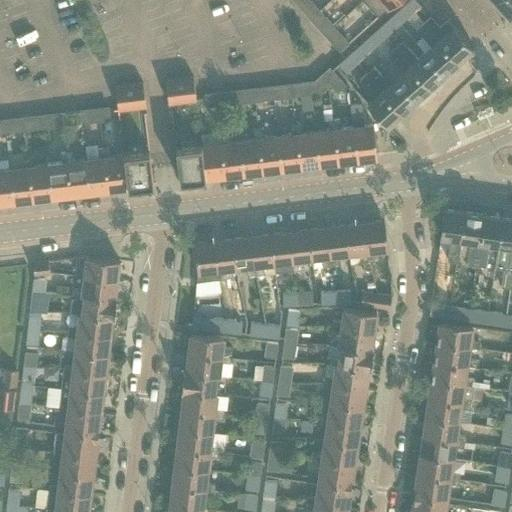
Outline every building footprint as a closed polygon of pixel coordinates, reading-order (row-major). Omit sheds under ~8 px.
[(363,0),(378,17),(396,0),(363,0)] [(414,11),(420,6),(414,0),(409,0),(406,3),(414,11)] [(511,12),(511,0),(496,0),(496,1),(509,15),(511,12)] [(312,16),(319,10),(312,2),(305,8),(312,16)] [(406,3),(395,12),(403,21),(414,11),(406,3)] [(431,16),(425,21),(458,60),(473,47),(473,46),(472,46),(448,19),(440,26),(431,16)] [(389,18),(378,28),(385,37),(396,27),(389,18)] [(327,32),(334,26),(327,19),(320,25),(327,32)] [(423,35),(416,41),(425,51),(444,73),(458,60),(425,21),(417,28),(423,35)] [(374,47),(385,37),(378,28),(367,38),(374,47)] [(342,49),(348,43),(342,35),(335,41),(342,49)] [(403,40),(396,46),(430,85),(444,73),(425,51),(418,58),(403,40)] [(356,62),(367,53),(360,44),(349,54),(356,62)] [(394,59),(387,65),(397,76),(416,98),(430,85),(396,46),(389,52),(394,59)] [(346,72),(356,62),(349,54),(338,64),(346,72)] [(374,65),(367,71),(401,111),(416,98),(397,76),(390,82),(374,65)] [(338,77),(332,70),(323,77),(330,85),(338,77)] [(363,81),(355,88),(370,104),(386,123),(387,124),(401,111),(367,71),(360,77),(363,81)] [(193,76),(165,80),(168,103),(196,100),(193,76)] [(336,92),(345,85),(338,77),(330,85),(336,92)] [(118,110),(145,106),(142,83),(115,86),(118,110)] [(310,84),(297,86),(298,96),(311,94),(310,84)] [(323,91),(316,84),(310,84),(311,94),(320,93),(323,91)] [(291,87),(278,88),(279,98),(292,96),(291,87)] [(272,89),(259,91),(260,100),(273,99),(272,89)] [(253,91),(240,93),(242,103),(255,101),(253,91)] [(234,94),(222,95),(223,105),(236,103),(234,94)] [(206,107),(217,106),(216,96),(204,97),(206,107)] [(370,104),(350,105),(353,127),(351,127),(355,159),(377,157),(373,125),(386,123),(370,104)] [(108,107),(98,108),(98,111),(99,120),(99,121),(110,120),(110,119),(110,117),(109,112),(109,110),(108,107)] [(92,109),(79,110),(81,124),(93,122),(92,109)] [(331,109),(324,110),(325,121),(328,121),(333,120),(331,109)] [(73,111),(60,112),(62,126),(75,124),(73,111)] [(55,113),(42,115),(44,128),(56,127),(55,113)] [(36,115),(22,117),(23,130),(38,129),(36,115)] [(16,118),(4,119),(4,123),(5,133),(17,131),(16,118)] [(339,119),(333,120),(334,129),(337,161),(355,159),(351,127),(340,129),(339,119)] [(329,130),(315,132),(319,164),(337,161),(334,129),(333,120),(328,121),(329,130)] [(301,124),(294,125),(295,134),(299,166),(319,164),(315,132),(302,133),(301,124)] [(291,134),(277,136),(281,168),(299,166),(295,134),(294,125),(290,125),(291,134)] [(263,128),(258,129),(259,138),(263,170),(281,168),(277,136),(264,138),(263,128)] [(254,139),(241,140),(245,173),(263,170),(259,138),(258,129),(252,130),(254,139)] [(226,133),(220,134),(225,175),(245,173),(241,140),(227,142),(226,133)] [(215,143),(201,145),(205,177),(225,175),(220,134),(214,135),(215,143)] [(201,144),(175,147),(180,181),(205,177),(201,145),(201,144)] [(108,147),(103,148),(104,156),(108,189),(128,187),(127,182),(124,153),(109,155),(108,147)] [(98,156),(85,158),(89,192),(108,189),(104,156),(103,148),(97,148),(98,156)] [(124,153),(128,187),(153,184),(149,150),(124,153)] [(70,152),(65,153),(66,160),(70,194),(89,192),(85,158),(71,160),(70,152)] [(61,161),(48,163),(52,196),(70,194),(66,160),(65,153),(60,153),(61,161)] [(33,156),(26,157),(27,165),(32,199),(52,196),(48,163),(34,164),(33,156)] [(24,165),(9,167),(14,201),(32,199),(27,165),(26,157),(23,157),(24,165)] [(0,202),(14,201),(9,167),(0,168),(0,202)] [(447,260),(457,262),(465,212),(445,209),(441,236),(451,237),(447,260)] [(465,212),(461,239),(463,239),(469,240),(466,263),(475,265),(483,214),(465,212)] [(488,243),(498,244),(502,217),(483,214),(475,265),(485,266),(488,243)] [(498,244),(494,267),(504,269),(501,286),(510,288),(511,275),(511,218),(502,217),(498,244)] [(384,220),(365,222),(370,262),(378,260),(377,250),(388,248),(384,220)] [(365,222),(346,225),(350,253),(359,252),(361,263),(370,262),(365,222)] [(346,225),(328,227),(333,266),(340,265),(339,254),(350,253),(346,225)] [(328,227),(309,229),(312,258),(320,257),(322,267),(333,266),(328,227)] [(309,229),(291,231),(296,271),(302,270),(301,259),(312,258),(309,229)] [(291,231),(272,234),(277,273),(296,271),(291,231)] [(272,234),(253,236),(257,275),(277,273),(272,234)] [(253,236),(234,238),(237,267),(246,266),(247,277),(257,275),(253,236)] [(215,241),(219,280),(227,279),(228,284),(239,283),(237,267),(234,238),(215,241)] [(197,283),(219,280),(215,241),(194,243),(198,272),(197,283)] [(84,277),(117,281),(119,260),(87,256),(77,257),(75,275),(84,277)] [(49,261),(33,263),(34,275),(50,273),(49,261)] [(73,287),(72,292),(82,294),(115,298),(115,296),(117,281),(84,277),(83,289),(73,287)] [(33,278),(31,289),(44,291),(45,279),(33,278)] [(56,286),(56,293),(67,294),(68,287),(56,286)] [(31,289),(29,310),(41,312),(44,291),(31,289)] [(350,290),(335,291),(335,293),(335,303),(350,302),(350,290)] [(313,291),(297,292),(298,293),(298,305),(313,305),(313,291)] [(335,291),(321,292),(321,304),(335,303),(335,293),(335,291)] [(360,304),(375,306),(377,294),(362,291),(360,304)] [(72,292),(70,312),(79,313),(112,317),(115,318),(115,313),(117,298),(115,298),(82,294),(72,292)] [(297,292),(282,292),(282,304),(282,306),(298,305),(298,293),(297,292)] [(377,294),(375,306),(389,308),(391,296),(377,294)] [(429,313),(429,314),(444,316),(446,305),(431,303),(429,313)] [(450,306),(449,317),(462,319),(464,308),(450,306)] [(332,320),(332,325),(374,332),(377,313),(377,312),(357,309),(344,307),(342,322),(332,320)] [(474,322),(486,323),(488,310),(476,308),(474,322)] [(287,310),(285,325),(286,325),(297,327),(299,312),(298,311),(287,310)] [(488,310),(486,323),(500,326),(502,313),(488,310)] [(69,324),(68,332),(110,338),(112,317),(79,313),(78,325),(69,324)] [(30,315),(28,327),(41,329),(43,317),(30,315)] [(192,327),(192,328),(226,332),(226,331),(227,320),(213,318),(193,316),(192,327)] [(228,320),(226,332),(240,333),(242,322),(228,320)] [(440,322),(437,340),(469,345),(478,347),(479,342),(469,341),(472,326),(440,322)] [(249,334),(264,336),(265,325),(265,324),(251,323),(249,332),(249,334)] [(265,325),(264,336),(278,338),(279,328),(280,327),(280,326),(265,324),(265,325)] [(342,345),(341,346),(371,350),(374,332),(332,325),(331,331),(340,332),(339,345),(342,345)] [(41,329),(28,327),(27,344),(39,346),(41,329)] [(286,328),(283,342),(295,343),(297,344),(299,330),(286,328)] [(68,332),(67,337),(76,338),(75,352),(107,356),(110,338),(68,332)] [(191,333),(189,352),(221,356),(230,357),(232,348),(222,346),(223,337),(211,336),(191,333)] [(437,340),(434,360),(468,365),(475,366),(476,360),(467,359),(469,345),(437,340)] [(264,356),(277,358),(278,343),(266,342),(264,356)] [(295,343),(283,342),(281,357),(294,359),(297,344),(295,343)] [(330,358),(329,364),(336,365),(339,365),(368,369),(371,370),(372,360),(374,351),(371,350),(341,346),(340,358),(340,359),(339,359),(330,358)] [(64,363),(63,370),(105,375),(107,356),(75,352),(73,365),(64,363)] [(189,352),(187,371),(219,375),(219,370),(220,365),(220,362),(230,363),(230,357),(221,356),(189,352)] [(25,353),(24,365),(37,366),(38,354),(25,353)] [(434,360),(431,379),(473,385),(474,380),(466,379),(468,365),(434,360)] [(37,366),(24,365),(22,382),(35,383),(37,366)] [(263,365),(261,380),(274,381),(276,367),(263,365)] [(324,375),(323,382),(365,389),(368,369),(339,365),(336,365),(334,376),(324,375)] [(280,366),(278,380),(290,381),(292,381),(294,368),(280,366)] [(3,370),(2,384),(14,386),(15,386),(17,371),(3,370)] [(63,370),(61,388),(103,394),(105,375),(63,370)] [(184,371),(182,389),(214,393),(215,380),(226,382),(227,375),(219,375),(187,371),(184,371)] [(431,379),(429,396),(470,403),(473,385),(431,379)] [(274,381),(261,380),(260,393),(272,395),(274,381)] [(290,381),(278,380),(276,396),(290,398),(292,381),(290,381)] [(332,389),(330,402),(363,407),(365,389),(323,382),(322,388),(332,389)] [(61,388),(59,407),(100,412),(103,394),(61,388)] [(184,391),(182,408),(222,413),(222,409),(214,408),(216,394),(214,394),(214,393),(182,389),(181,391),(184,391)] [(21,390),(19,402),(32,404),(33,391),(21,390)] [(1,392),(0,405),(0,406),(12,408),(14,394),(1,392)] [(429,396),(426,416),(458,421),(459,408),(469,409),(470,403),(429,396)] [(317,400),(315,413),(318,414),(318,418),(360,425),(363,407),(330,402),(317,400)] [(32,404),(19,402),(17,419),(30,421),(32,404)] [(257,403),(256,417),(268,419),(270,405),(257,403)] [(274,403),(273,417),(285,419),(286,419),(296,419),(297,414),(295,412),(287,411),(288,405),(276,403),(274,403)] [(12,408),(0,406),(0,422),(11,424),(12,408)] [(59,407),(58,412),(67,413),(64,434),(81,436),(82,430),(98,432),(100,412),(59,407)] [(182,408),(180,426),(212,430),(213,419),(221,420),(222,413),(182,408)] [(511,414),(505,414),(502,428),(511,429),(511,414)] [(426,416),(423,435),(464,441),(465,436),(456,435),(457,421),(426,416)] [(268,419),(256,417),(254,431),(267,432),(268,419)] [(285,419),(273,417),(271,433),(284,434),(286,419),(285,419)] [(326,426),(324,439),(357,444),(360,425),(318,418),(317,424),(326,426)] [(180,426),(177,446),(217,450),(218,446),(210,445),(212,430),(180,426)] [(14,442),(28,443),(29,429),(15,427),(14,442)] [(511,429),(502,428),(500,443),(511,444),(511,429)] [(0,430),(0,444),(8,446),(10,432),(0,430)] [(55,432),(53,452),(95,457),(97,438),(98,432),(82,430),(81,436),(64,434),(55,432)] [(423,435),(420,454),(452,459),(454,445),(461,447),(463,447),(464,441),(423,435)] [(313,450),(312,456),(354,463),(357,444),(324,439),(323,452),(313,450)] [(250,455),(263,456),(264,442),(251,440),(250,455)] [(270,441),(268,455),(280,456),(281,442),(270,441)] [(177,446),(175,466),(207,470),(209,456),(216,457),(217,450),(177,446)] [(499,451),(497,466),(509,468),(511,453),(499,451)] [(61,458),(60,472),(93,476),(95,457),(53,452),(52,457),(61,458)] [(13,453),(11,466),(24,467),(26,455),(13,453)] [(420,454),(417,473),(458,480),(459,474),(450,472),(452,459),(420,454)] [(268,455),(266,470),(278,471),(280,456),(268,455)] [(321,464),(319,477),(318,483),(350,488),(351,482),(354,463),(312,456),(311,463),(321,464)] [(249,461),(248,474),(261,476),(262,462),(249,461)] [(24,467),(11,466),(10,483),(22,484),(24,467)] [(175,466),(173,484),(212,489),(213,485),(205,484),(207,470),(175,466)] [(497,466),(494,481),(507,483),(509,468),(497,466)] [(49,483),(48,489),(90,494),(93,476),(60,472),(58,484),(49,483)] [(417,473),(411,511),(444,511),(448,484),(458,485),(458,480),(417,473)] [(261,476),(248,474),(246,489),(259,490),(261,476)] [(263,494),(277,495),(278,481),(264,480),(263,494)] [(307,495),(306,502),(347,508),(350,488),(318,483),(316,496),(307,495)] [(173,484),(170,504),(202,508),(204,494),(212,495),(212,489),(173,484)] [(492,503),(504,505),(506,490),(494,488),(492,503)] [(47,496),(46,508),(55,509),(79,511),(88,511),(90,494),(48,489),(47,496)] [(8,491),(7,503),(20,505),(21,492),(8,491)] [(243,511),(252,511),(256,511),(258,496),(244,494),(243,511)] [(262,500),(260,511),(273,511),(275,501),(262,500)] [(314,509),(313,511),(346,511),(347,508),(306,502),(305,507),(314,509)] [(18,511),(20,505),(7,503),(5,511),(18,511)]
